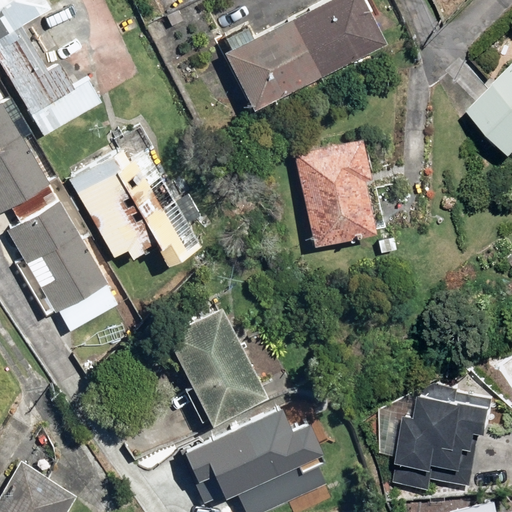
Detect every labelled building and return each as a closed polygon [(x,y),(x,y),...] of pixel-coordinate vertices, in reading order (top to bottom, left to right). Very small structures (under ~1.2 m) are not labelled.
[(0,0),(0,64),(43,138),(104,103),(90,80),(75,88),(61,63),(48,71),(21,25),(50,8),(45,0),(0,0)] [(315,0),(216,51),(246,109),(378,42),(356,0),(315,0)] [(511,61),(464,110),(508,153),(511,148),(511,61)] [(0,208),(6,205),(44,183),(0,108),(0,208)] [(289,152),(308,245),(369,232),(358,181),(366,179),(358,138),(289,152)] [(197,245),(142,150),(123,161),(114,147),(63,176),(107,254),(120,247),(127,260),(150,247),(160,266),(197,245)] [(114,303),(44,183),(6,205),(16,221),(2,229),(50,311),(53,309),(66,331),(114,303)] [(257,394),(213,306),(158,334),(202,422),(257,394)] [(431,478),(470,484),(478,431),(483,432),(488,394),(463,390),(461,399),(416,393),(413,414),(406,412),(398,462),(430,467),(430,462),(433,463),(431,478)] [(284,412),(278,398),(177,446),(200,494),(229,480),(238,497),(320,458),(295,407),(284,412)] [(58,511),(70,494),(17,461),(0,488),(0,511),(58,511)] [(494,511),(492,501),(444,511),(494,511)]
